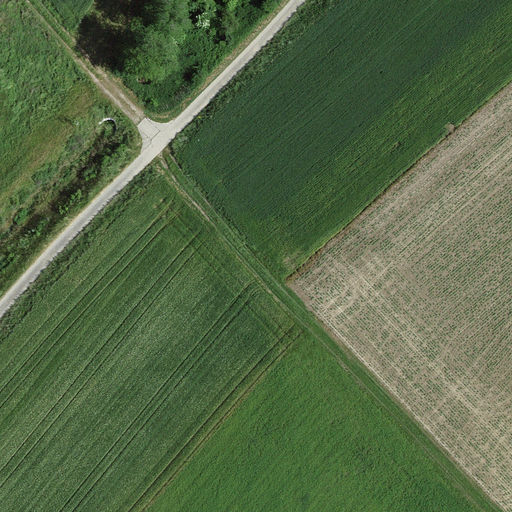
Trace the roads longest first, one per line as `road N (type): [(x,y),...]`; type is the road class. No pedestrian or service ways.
road 1 (track): [(295,0),(0,310)]
road 2 (track): [(28,0),(158,145)]
